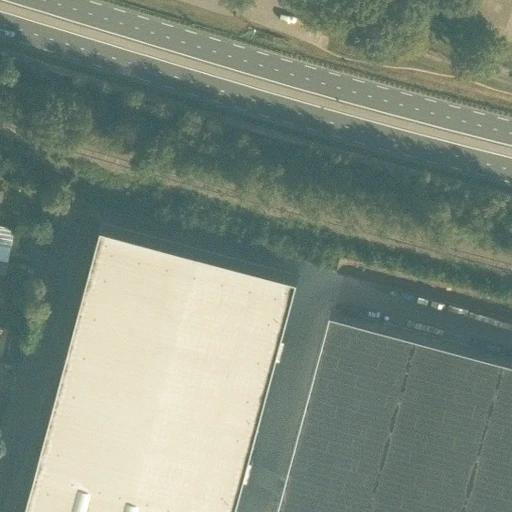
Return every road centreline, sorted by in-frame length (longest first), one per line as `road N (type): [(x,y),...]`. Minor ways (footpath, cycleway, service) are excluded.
road 1 (primary): [(0,24),(511,170)]
road 2 (primary): [(511,134),(35,0)]
